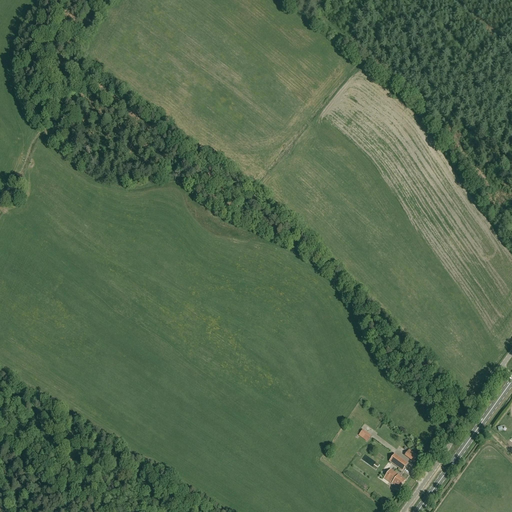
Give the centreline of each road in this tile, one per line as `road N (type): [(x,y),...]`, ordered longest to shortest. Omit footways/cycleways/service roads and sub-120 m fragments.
road 1 (track): [(182,144),(245,215),(280,239),(222,219),(180,180),(133,187),(103,181),(35,122)]
road 2 (track): [(280,239),(332,276),(395,354),(444,391),(446,428),(420,465),(430,473)]
road 3 (track): [(298,0),(438,114),(511,152)]
road 4 (track): [(221,511),(0,369)]
road 5 (unclassified): [(402,511),(501,366)]
road 6 (track): [(100,0),(44,84),(35,122),(21,95)]
road 7 (track): [(511,125),(462,52),(407,0)]
road 8 (primary): [(417,511),(511,381)]
